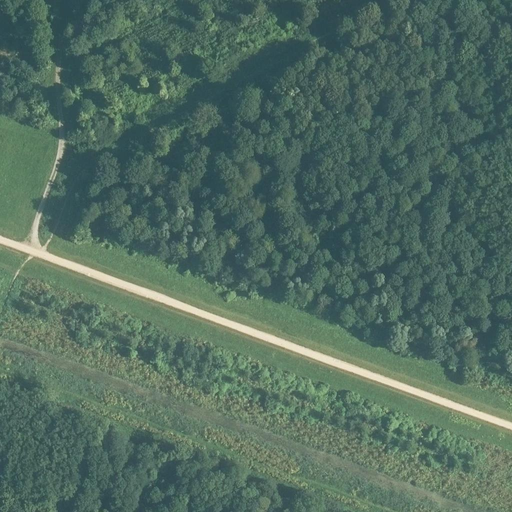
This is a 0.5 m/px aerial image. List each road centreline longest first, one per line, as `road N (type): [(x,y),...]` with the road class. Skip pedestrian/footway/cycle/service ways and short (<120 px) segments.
road 1 (track): [(511,426),(0,241)]
road 2 (track): [(33,253),(62,155),(59,48),(70,0)]
